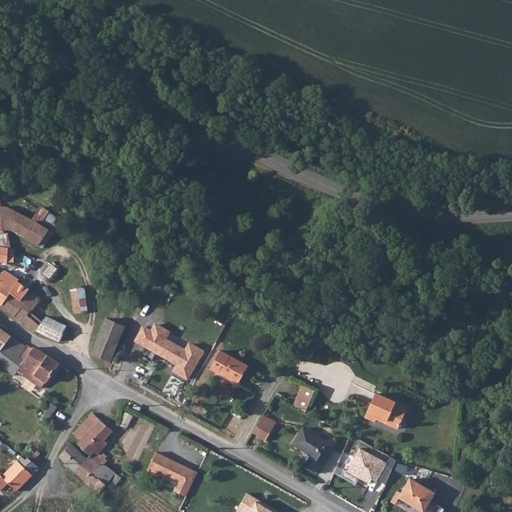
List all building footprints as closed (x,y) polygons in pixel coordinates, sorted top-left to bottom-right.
[(6,230),(13,229),(22,213),(8,205),(3,205),(1,205),(4,230),(6,230)] [(13,229),(19,232),(28,216),(22,213),(13,229)] [(51,228),(28,216),(19,232),(41,245),(46,236),(51,238),(55,231),(51,228)] [(0,260),(8,262),(9,255),(10,248),(0,245),(0,260)] [(11,293),(16,295),(17,296),(25,284),(18,280),(19,278),(5,269),(0,275),(0,303),(2,304),(3,305),(11,293)] [(30,288),(25,284),(17,296),(22,299),(29,289),(30,288)] [(89,312),(86,286),(72,288),(75,313),(89,312)] [(22,299),(17,296),(16,295),(6,310),(20,319),(23,322),(36,307),(39,303),(41,299),(29,289),(22,299)] [(0,306),(6,310),(16,295),(11,293),(3,305),(2,304),(0,306)] [(51,312),(47,309),(39,303),(36,307),(23,322),(33,329),(37,332),(39,328),(38,327),(47,316),(48,316),(51,312)] [(60,340),(63,332),(55,328),(58,321),(48,316),(47,316),(38,327),(39,328),(44,334),(60,340)] [(111,361),(125,326),(107,318),(92,353),(111,361)] [(66,325),(58,321),(55,328),(63,332),(66,325)] [(140,324),(130,341),(173,366),(169,373),(186,382),(203,352),(187,343),(183,351),(164,340),(168,332),(152,323),(148,329),(140,324)] [(11,335),(7,332),(1,340),(5,343),(11,335)] [(7,344),(0,351),(0,362),(15,373),(19,368),(26,359),(20,356),(26,345),(13,336),(7,344)] [(28,344),(26,345),(20,356),(26,359),(19,368),(29,375),(32,371),(46,381),(60,362),(36,346),(34,347),(28,344)] [(238,381),(248,364),(220,350),(211,368),(221,373),(221,372),(238,381)] [(42,387),(46,381),(32,371),(29,375),(19,368),(15,373),(25,380),(28,377),(42,387)] [(407,413),(405,412),(408,405),(376,392),(365,415),(376,420),(377,415),(387,419),(386,422),(399,427),(400,425),(401,426),(403,423),(405,422),(406,420),(407,418),(407,416),(407,413)] [(43,417),(44,417),(48,421),(59,406),(53,402),(43,417)] [(96,450),(105,440),(113,430),(94,413),(75,433),(81,439),(78,443),(84,449),(91,455),(76,472),(85,481),(99,464),(105,464),(108,460),(100,453),(96,450)] [(263,414),(254,431),(266,438),(276,421),(263,414)] [(328,442),(311,432),(301,449),(313,456),(308,464),(319,470),(324,462),(336,442),(330,438),(328,442)] [(100,453),(109,443),(105,440),(96,450),(100,453)] [(78,449),(71,442),(59,456),(65,462),(78,449)] [(121,454),(123,449),(118,446),(115,451),(121,454)] [(25,458),(32,464),(35,461),(41,452),(36,448),(29,458),(25,458)] [(81,451),(78,449),(65,462),(76,472),(91,455),(84,449),(81,451)] [(384,463),(356,449),(345,472),(370,484),(372,481),(375,482),(384,463)] [(153,454),(145,471),(174,485),(171,491),(184,497),(195,473),(153,454)] [(25,458),(22,456),(2,476),(9,483),(17,491),(32,476),(41,467),(35,461),(32,464),(25,458)] [(107,466),(105,465),(105,464),(99,464),(85,481),(99,493),(102,489),(107,492),(112,487),(107,483),(115,472),(107,466)] [(0,474),(0,479),(7,485),(9,483),(2,476),(0,474)] [(435,492),(412,478),(400,497),(424,511),(435,492)] [(279,511),(276,510),(275,511),(257,500),(259,498),(248,492),(238,508),(243,511),(279,511)] [(259,498),(257,500),(275,511),(276,510),(259,498)]
